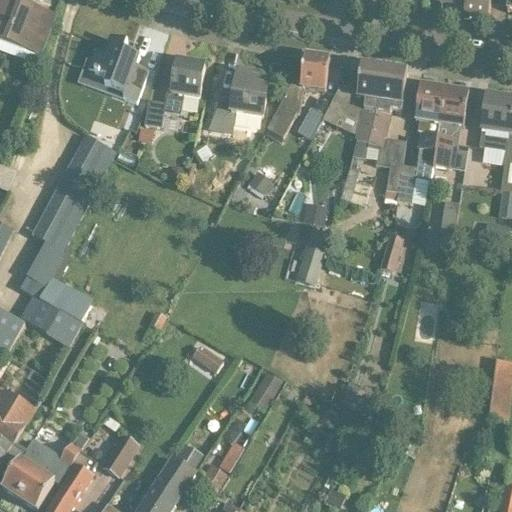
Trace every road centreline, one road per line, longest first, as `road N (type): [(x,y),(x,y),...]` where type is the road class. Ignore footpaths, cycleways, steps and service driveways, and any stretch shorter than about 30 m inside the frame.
road 1 (tertiary): [(511,60),(162,0)]
road 2 (unknown): [(70,0),(50,76),(34,200),(5,308)]
